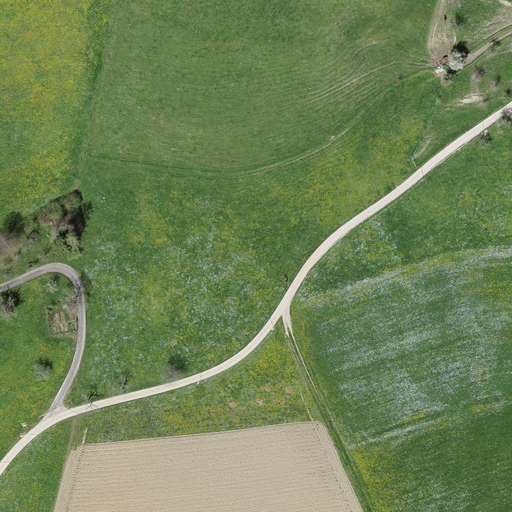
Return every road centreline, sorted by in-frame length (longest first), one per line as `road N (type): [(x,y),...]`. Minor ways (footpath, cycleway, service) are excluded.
road 1 (unclassified): [(0,468),(52,419),(233,360),(263,332),(319,251),(511,105)]
road 2 (track): [(0,288),(52,267),(78,284),(81,343),(52,419)]
road 3 (track): [(284,302),(291,340),(369,511)]
